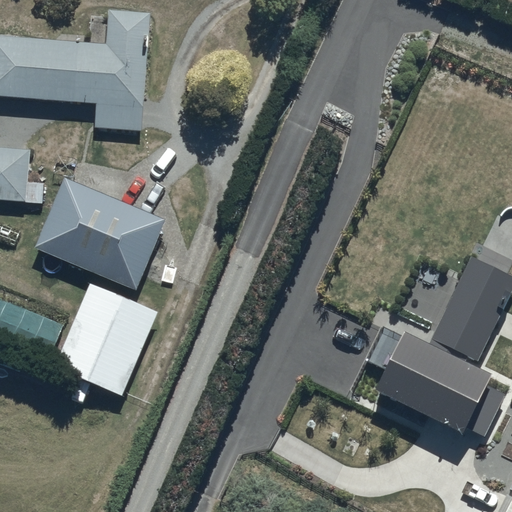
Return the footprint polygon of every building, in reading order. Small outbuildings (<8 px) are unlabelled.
[(0,42),(0,103),(97,111),(96,132),(143,136),(151,22),(110,19),(108,50),(0,42)] [(31,155),(0,153),(0,205),(43,207),(44,189),(30,188),(31,155)] [(66,187),(37,256),(135,298),(165,229),(66,187)] [(89,293),(53,374),(122,404),(157,323),(89,293)] [(0,304),(0,345),(50,365),(64,329),(0,304)] [(367,365),(390,377),(377,404),(465,446),(486,402),(497,379),(386,326),(367,365)]
